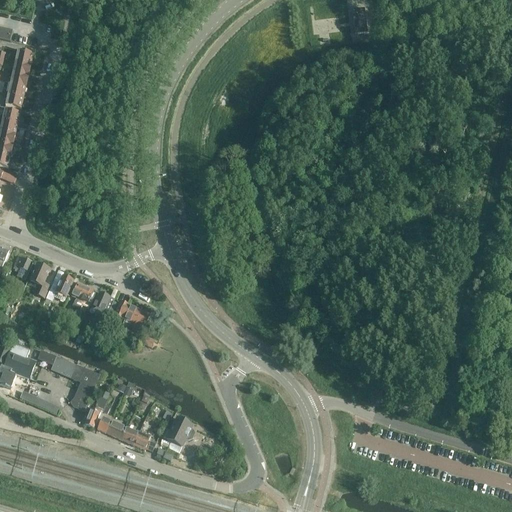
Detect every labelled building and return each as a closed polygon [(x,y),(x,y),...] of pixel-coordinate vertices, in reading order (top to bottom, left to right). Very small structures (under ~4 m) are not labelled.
[(352,11),(355,35),(367,34),(364,9),(352,11)] [(0,40),(10,43),(13,31),(0,28),(0,40)] [(31,67),(34,56),(18,52),(15,52),(14,57),(16,57),(15,63),(31,67)] [(29,77),(31,67),(15,63),(14,69),(11,68),(10,73),(13,74),(29,77)] [(29,77),(13,74),(10,73),(9,78),(12,79),(10,85),(26,88),(29,77)] [(24,99),(26,88),(10,85),(9,91),(7,90),(6,95),(24,99)] [(21,110),(24,99),(6,95),(4,100),(7,100),(6,106),(21,110)] [(0,121),(18,126),(20,114),(4,111),(3,117),(0,116),(0,121)] [(0,121),(0,126),(1,127),(0,130),(0,132),(16,136),(18,126),(0,121)] [(0,144),(13,147),(16,136),(0,132),(0,144)] [(13,147),(0,144),(0,155),(11,158),(13,147)] [(0,167),(8,169),(11,158),(0,155),(0,167)] [(0,267),(2,268),(4,263),(9,253),(0,249),(0,267)] [(14,267),(16,268),(15,271),(19,273),(17,278),(26,282),(29,274),(33,264),(18,257),(14,267)] [(36,296),(44,300),(49,287),(44,285),(50,272),(37,266),(30,283),(40,288),(36,296)] [(56,295),(66,299),(74,282),(63,277),(58,287),(53,285),(46,300),(52,303),(56,295)] [(76,300),(80,301),(86,287),(78,284),(71,298),(76,300)] [(80,302),(84,303),(88,305),(94,291),(86,287),(80,301),(80,302)] [(93,309),(102,313),(105,314),(106,311),(109,313),(114,300),(111,299),(111,298),(100,294),(93,309)] [(80,302),(80,301),(76,300),(76,301),(75,301),(74,303),(75,303),(72,309),(71,309),(68,317),(72,319),(80,302)] [(80,302),(72,319),(71,321),(77,324),(81,315),(79,314),(79,312),(80,312),(84,303),(80,302)] [(114,316),(124,321),(130,324),(128,328),(140,334),(142,329),(144,330),(150,316),(120,302),(114,316)] [(152,350),(154,343),(145,339),(142,345),(152,350)] [(36,363),(35,363),(38,355),(14,345),(11,353),(10,352),(3,368),(2,368),(0,371),(0,385),(11,390),(15,380),(19,382),(17,385),(26,388),(36,363)] [(0,347),(0,364),(4,366),(9,351),(0,347)] [(84,413),(96,386),(100,376),(57,359),(51,372),(81,384),(75,399),(70,404),(73,408),(84,413)] [(129,396),(132,388),(122,383),(119,392),(129,396)] [(152,405),(154,401),(143,395),(141,400),(152,405)] [(104,410),(107,403),(100,400),(97,408),(104,410)] [(97,408),(95,413),(91,412),(85,426),(93,430),(99,415),(100,416),(102,410),(97,408)] [(106,435),(111,423),(103,420),(98,431),(106,435)] [(163,438),(182,448),(193,428),(178,420),(171,433),(167,431),(163,438)] [(148,431),(151,423),(145,421),(141,428),(148,431)] [(106,435),(114,438),(122,442),(127,430),(111,423),(106,435)] [(133,447),(138,435),(127,430),(122,442),(133,447)] [(145,452),(150,441),(138,435),(133,447),(145,452)] [(148,449),(153,451),(156,443),(151,441),(148,449)] [(171,463),(173,457),(166,454),(163,460),(171,463)]
